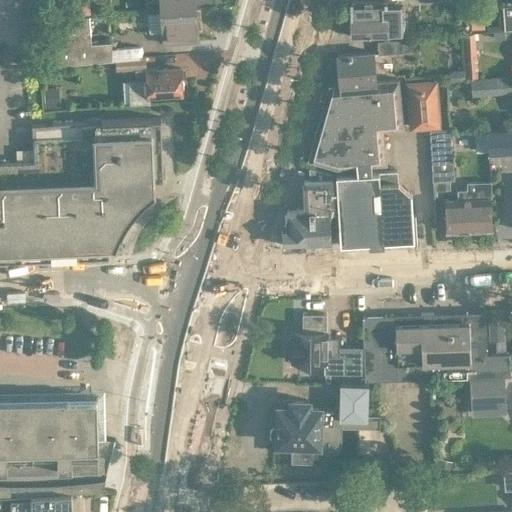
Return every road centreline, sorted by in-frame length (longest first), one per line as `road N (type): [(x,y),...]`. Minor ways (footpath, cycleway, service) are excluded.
road 1 (unclassified): [(511,260),(253,266)]
road 2 (primary): [(246,133),(217,181),(194,275)]
road 3 (primary): [(220,272),(246,133)]
road 4 (primary): [(246,133),(287,0)]
road 5 (primary): [(178,401),(220,272)]
road 6 (primary): [(194,275),(172,360),(178,401)]
